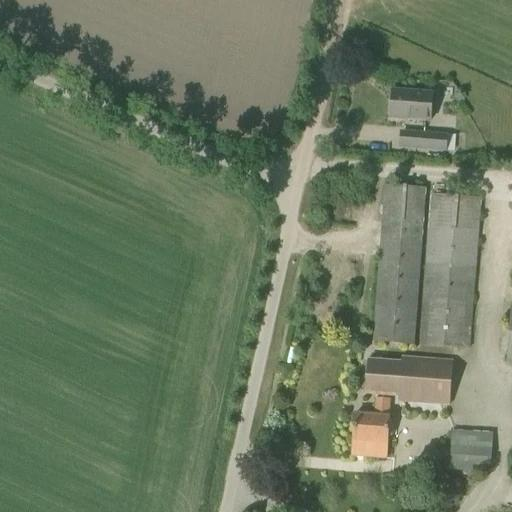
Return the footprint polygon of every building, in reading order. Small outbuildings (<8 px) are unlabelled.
[(390,119),(430,122),(432,93),(392,90),(390,119)] [(399,149),(447,153),(448,135),(400,131),(399,149)] [(373,343),(414,347),(426,189),(384,186),(373,343)] [(431,195),(420,346),(469,350),(480,199),(431,195)] [(367,360),(365,397),(398,398),(398,404),(450,407),(453,362),(402,358),(401,362),(367,360)] [(355,414),(351,458),(386,460),(390,400),(375,399),(373,416),(355,414)] [(449,463),(449,471),(484,472),(484,466),(490,466),(491,449),(451,447),(451,449),(444,449),(444,463),(449,463)]
